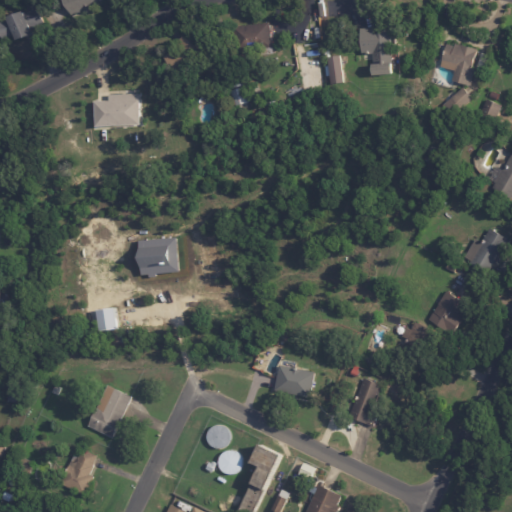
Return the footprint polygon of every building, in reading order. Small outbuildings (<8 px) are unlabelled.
[(72,8),(69,0),(105,0),(107,3),(74,15),(72,8)] [(45,16),(47,23),(35,28),(37,34),(20,41),(18,34),(5,39),(0,24),(13,19),(13,18),(29,12),(29,13),(42,8),(45,16)] [(271,26),(274,47),(238,52),(235,27),(271,22),(271,26)] [(382,33),(391,33),(394,64),(376,65),(375,54),(364,55),(362,28),(375,27),(376,34),(382,33)] [(183,44),(180,40),(193,31),(211,58),(179,79),(164,57),(183,44)] [(477,69),(472,86),(454,80),(457,71),(442,66),(449,44),(456,46),(457,43),(461,45),(461,43),(480,49),(474,68),(477,69)] [(342,82),(338,54),(325,56),(329,84),(342,82)] [(246,84),(232,90),(227,75),(240,70),(246,84)] [(249,103),(237,106),(232,91),(251,85),(256,101),(249,103)] [(263,94),(256,96),(253,88),(260,86),(263,94)] [(466,87),(475,98),(463,108),(454,98),(466,87)] [(106,94),(106,100),(90,100),(91,126),(137,124),(136,92),(106,94)] [(499,95),(497,100),(490,98),(493,92),(499,95)] [(504,105),(497,123),(481,116),(489,99),(504,105)] [(511,156),(511,198),(494,188),(498,183),(492,179),(499,167),(505,170),(511,156)] [(0,173),(9,173),(9,192),(0,192),(0,173)] [(441,199),(449,203),(444,212),(443,211),(443,210),(436,206),(441,199)] [(497,267),(493,275),(471,263),(472,261),(467,258),(478,239),(484,243),(492,229),(511,239),(511,244),(505,256),(504,255),(497,267)] [(176,273),(175,237),(135,239),(137,275),(176,273)] [(446,269),(448,264),(457,269),(455,273),(446,269)] [(450,291),(475,309),(456,337),(431,319),(442,304),(441,303),(450,291)] [(96,330),(115,329),(113,307),(94,308),(96,330)] [(437,339),(423,366),(402,355),(410,339),(405,337),(410,328),(415,330),(419,323),(440,334),(437,339)] [(0,333),(14,335),(13,345),(0,343),(0,333)] [(8,348),(15,349),(13,360),(0,358),(0,351),(7,353),(8,348)] [(285,359),(298,361),(297,367),(298,367),(301,367),(301,368),(317,370),(313,397),(277,392),(281,364),(283,364),(284,358),(285,359)] [(22,375),(26,375),(25,402),(9,401),(10,375),(22,375)] [(374,427),(351,418),(366,378),(386,386),(377,411),(383,414),(378,428),(374,427)] [(133,397),(114,437),(90,426),(110,384),(134,396),(133,397)] [(58,385),(62,387),(58,394),(56,398),(52,396),(58,385)] [(226,446),(226,426),(206,425),(206,446),(226,446)] [(283,452),(267,488),(265,487),(253,511),(238,511),(254,481),(255,482),(263,465),(254,461),(262,442),(283,452)] [(99,458),(91,474),(96,476),(86,495),(61,483),(75,455),(80,457),(85,448),(100,456),(99,458)] [(238,473),(239,450),(217,449),(216,472),(238,473)] [(21,455),(36,463),(30,475),(15,468),(21,455)] [(215,461),(219,463),(216,468),(217,468),(216,470),(215,470),(215,472),(208,468),(211,461),(213,463),(214,461),(215,461)] [(296,474),(308,478),(312,467),(300,462),(296,474)] [(323,485),(345,495),(341,505),(344,506),(341,511),(308,511),(320,484),(323,485)] [(277,511),(273,510),(283,491),(292,495),(283,511),(277,511)]
